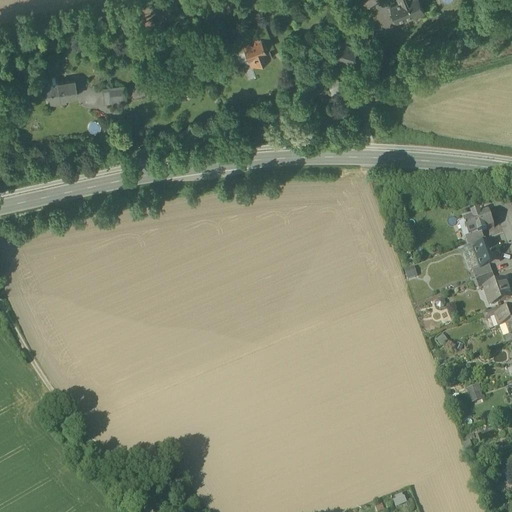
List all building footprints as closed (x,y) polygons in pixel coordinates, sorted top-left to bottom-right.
[(391,4),(397,20),(414,13),(414,15),(425,11),(420,0),(399,0),(400,1),(391,4)] [(239,60),(248,56),(244,48),(238,51),(232,48),(235,40),(237,34),(263,24),(270,41),(266,43),(267,47),(273,45),(264,22),(236,33),(229,49),(236,52),(239,60)] [(238,51),(244,48),(243,43),(263,35),(266,43),(270,41),(263,24),(237,34),(235,40),(232,48),(238,51)] [(267,47),(266,43),(263,35),(243,43),(244,48),(248,56),(251,64),(271,56),(267,47)] [(335,59),(350,63),(355,48),(340,44),(335,59)] [(59,99),(60,103),(66,102),(65,98),(77,96),(75,80),(58,83),(57,77),(49,78),(50,81),(40,83),(42,96),(48,95),(49,100),(59,99)] [(325,82),(330,94),(333,93),(334,94),(340,91),(340,90),(342,90),(336,77),(334,78),(334,77),(328,80),(328,81),(325,82)] [(122,86),(102,87),(103,102),(123,101),(122,86)] [(131,88),(133,99),(145,96),(143,86),(131,88)] [(466,231),(468,238),(482,233),(494,229),(489,214),(481,217),(480,214),(471,217),(472,220),(463,223),(461,224),(463,231),(465,230),(466,232),(466,231)] [(467,247),(469,246),(484,241),(482,233),(468,238),(465,239),(467,247)] [(485,240),(484,241),(469,246),(472,252),(474,251),(487,246),(485,240)] [(481,269),(481,270),(489,266),(500,263),(497,256),(499,256),(497,250),(495,250),(493,244),(487,246),(474,251),(481,269)] [(469,273),(472,272),(481,269),(474,251),(472,252),(463,255),(469,273)] [(472,272),(475,281),(492,275),(489,266),(481,270),(481,269),(472,272)] [(408,279),(416,276),(413,267),(405,270),(408,279)] [(496,284),(492,275),(475,281),(479,291),(484,289),(496,284)] [(491,299),(494,305),(511,298),(511,297),(506,281),(496,284),(484,289),(487,297),(491,299)] [(483,316),(485,322),(496,318),(496,317),(505,314),(503,308),(483,316)] [(500,328),(506,326),(511,323),(511,311),(505,314),(496,317),(496,318),(500,328)] [(506,345),(511,342),(511,335),(510,337),(510,336),(503,338),(506,345)] [(466,389),(471,404),(483,400),(478,385),(466,389)] [(393,501),(395,508),(407,503),(404,497),(393,501)]
